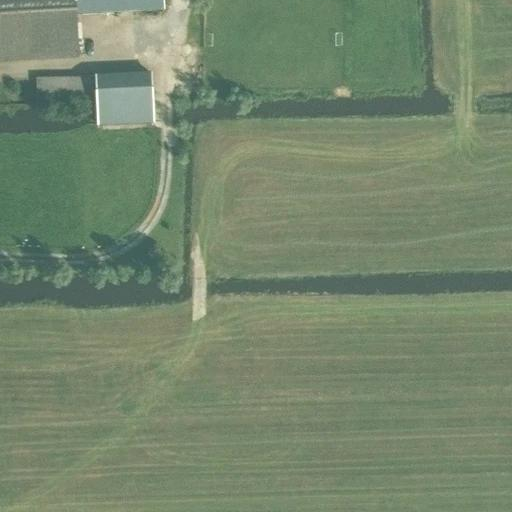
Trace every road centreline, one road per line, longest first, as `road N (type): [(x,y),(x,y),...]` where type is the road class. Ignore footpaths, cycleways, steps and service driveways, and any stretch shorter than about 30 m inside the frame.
road 1 (track): [(465,0),(465,126),(246,156),(198,244)]
road 2 (track): [(162,55),(163,190),(144,230),(106,253),(58,261),(0,255)]
road 3 (track): [(198,310),(159,412),(7,511)]
road 4 (unknown): [(0,66),(162,55)]
